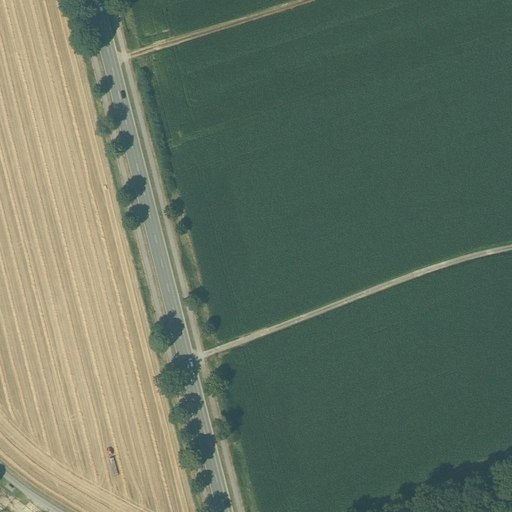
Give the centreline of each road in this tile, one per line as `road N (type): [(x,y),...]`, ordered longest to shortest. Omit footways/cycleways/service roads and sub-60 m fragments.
road 1 (primary): [(223,511),(93,0)]
road 2 (track): [(108,61),(304,0)]
